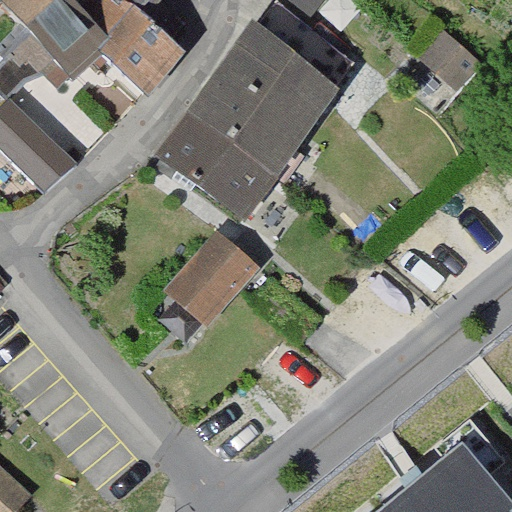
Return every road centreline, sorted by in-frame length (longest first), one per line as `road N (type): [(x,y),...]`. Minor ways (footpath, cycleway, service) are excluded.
road 1 (residential): [(511,275),(230,511)]
road 2 (residential): [(2,263),(173,452),(162,511)]
